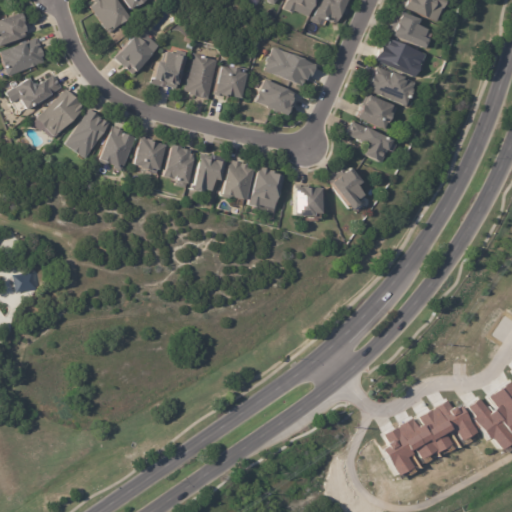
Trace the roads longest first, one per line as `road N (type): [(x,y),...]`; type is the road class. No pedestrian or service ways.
road 1 (tertiary): [(511,63),(448,220),(366,321),(323,357),(146,463),(86,511)]
road 2 (tertiary): [(160,511),(335,393),(428,306),(511,159)]
road 3 (residential): [(368,0),(314,129),(300,139),(128,105),(93,79),(69,42),(60,0)]
road 4 (residential): [(323,357),(335,393),(384,410),(428,384),(479,379),(511,342)]
